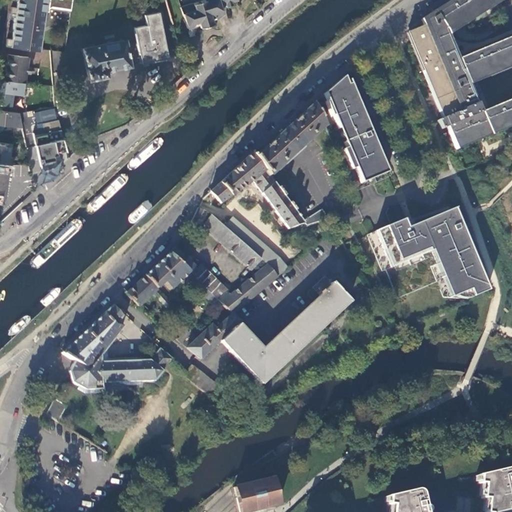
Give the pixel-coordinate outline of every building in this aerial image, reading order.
[(11,13),(9,29),(3,32),(2,45),(35,49),(39,22),(44,19),(45,9),(50,7),(69,9),(70,0),(7,0),(6,12),(11,13)] [(215,19),(217,18),(222,13),(219,5),(217,0),(198,0),(180,6),(186,26),(190,25),(192,22),(197,20),(198,26),(211,22),(209,17),(214,15),(215,19)] [(452,0),(420,21),(422,26),(405,33),(440,119),(436,121),(439,130),(445,128),(454,150),(511,126),(511,99),(479,113),(466,81),(473,83),(474,78),(482,79),(482,75),(490,76),(491,71),(499,72),(499,68),(507,69),(508,64),(511,64),(511,36),(457,59),(446,32),(453,32),(452,27),(460,27),(460,22),(468,22),(468,18),(476,17),(476,13),(484,12),(483,8),(491,7),(491,3),(499,3),(499,0),(452,0)] [(167,60),(158,12),(143,15),(145,25),(133,28),(140,65),(167,60)] [(81,49),(87,80),(99,78),(105,76),(104,72),(129,67),(124,40),(81,49)] [(28,57),(7,54),(4,80),(13,81),(13,82),(24,83),(25,74),(29,74),(29,72),(27,72),(28,67),(26,67),(28,57)] [(60,70),(62,79),(70,76),(67,66),(60,70)] [(343,78),(323,95),(346,85),(343,78)] [(0,104),(10,106),(13,82),(13,81),(4,80),(0,79),(0,104)] [(346,85),(323,95),(326,102),(325,103),(331,117),(332,117),(338,129),(345,127),(350,140),(343,143),(346,149),(342,150),(350,171),(354,169),(359,181),(385,171),(371,138),(368,139),(360,120),(364,119),(349,84),(346,85)] [(323,127),(312,105),(255,158),(268,176),(282,163),(284,166),(304,148),(302,146),(323,127)] [(0,124),(21,127),(20,113),(0,110),(0,124)] [(66,152),(58,120),(43,123),(45,133),(47,133),(49,141),(35,144),(38,158),(42,158),(43,161),(54,159),(54,155),(57,155),(56,152),(60,151),(60,153),(66,152)] [(0,166),(6,167),(6,166),(9,144),(0,142),(0,166)] [(268,176),(255,158),(252,154),(209,193),(219,204),(248,178),(283,227),(286,226),(293,236),(296,235),(294,232),(306,228),(302,223),(279,191),(268,176)] [(207,214),(198,209),(188,227),(198,232),(207,214)] [(456,231),(451,209),(405,228),(401,220),(374,231),(389,268),(432,249),(438,263),(435,264),(440,278),(444,276),(452,296),(467,290),(470,297),(485,291),(469,251),(464,252),(460,230),(456,231)] [(320,212),(302,223),(306,228),(319,224),(318,222),(322,221),(323,223),(327,221),(320,212)] [(223,228),(218,224),(211,217),(202,227),(251,271),(260,261),(240,243),(223,228)] [(231,218),(223,228),(240,243),(260,261),(266,266),(276,279),(286,271),(278,260),(231,218)] [(196,269),(174,248),(168,254),(228,312),(232,315),(276,279),(266,266),(229,297),(226,294),(228,293),(200,266),(196,269)] [(228,312),(168,254),(144,277),(156,289),(162,283),(169,291),(180,282),(186,288),(190,284),(218,311),(220,310),(223,314),(228,312)] [(156,289),(144,277),(125,295),(137,307),(150,295),(168,313),(173,308),(156,289)] [(236,326),(218,343),(259,387),(346,303),(331,286),(323,277),(311,288),(318,296),(260,351),(236,326)] [(120,318),(111,308),(62,353),(74,361),(68,370),(71,382),(77,387),(76,389),(84,395),(105,393),(105,387),(140,384),(140,382),(152,381),(172,358),(166,353),(170,349),(162,342),(159,346),(148,359),(143,359),(143,356),(106,358),(106,355),(106,352),(104,351),(105,350),(106,350),(117,337),(116,336),(122,328),(116,323),(120,318)] [(240,323),(232,315),(216,330),(211,326),(186,350),(199,361),(218,343),(236,326),(240,323)] [(173,338),(182,328),(178,323),(168,334),(173,338)] [(173,338),(180,344),(185,340),(188,336),(182,328),(173,338)] [(215,404),(222,410),(229,402),(220,395),(221,394),(190,368),(182,377),(215,404)] [(46,417),(58,424),(66,407),(53,401),(50,409),(46,417)] [(486,503),(511,496),(511,482),(511,483),(510,478),(511,477),(511,475),(511,471),(508,470),(505,470),(479,476),(478,484),(483,485),(481,499),(486,500),(486,503)] [(273,479),(233,488),(239,511),(253,511),(280,506),(273,479)] [(427,511),(428,509),(428,508),(427,507),(425,506),(421,508),(420,503),(423,502),(422,496),(420,493),(419,491),(417,491),(415,491),(387,497),(387,505),(392,506),(391,511),(427,511)] [(499,511),(511,509),(511,496),(486,503),(485,511),(499,511)]
